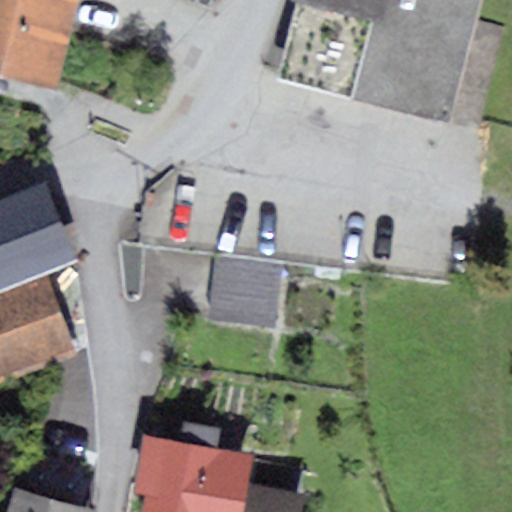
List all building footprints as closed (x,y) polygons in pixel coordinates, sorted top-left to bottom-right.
[(0,0),(0,78),(56,92),(76,0),(0,0)] [(290,0),(296,1),(275,78),(450,123),(481,0),(290,0)] [(0,199),(0,291),(76,262),(45,182),(0,199)] [(282,267),(215,258),(207,318),(274,327),(282,267)] [(46,277),(0,295),(0,381),(75,353),(46,277)] [(183,421),(179,443),(216,449),(220,428),(183,421)] [(179,443),(142,436),(132,493),(144,495),(141,511),(243,511),(248,484),(253,456),(216,449),(179,443)] [(248,484),(243,511),(302,511),(306,494),(248,484)] [(95,511),(14,489),(7,511),(95,511)]
